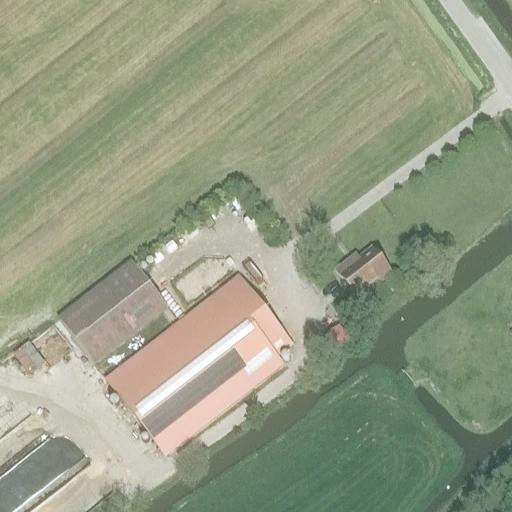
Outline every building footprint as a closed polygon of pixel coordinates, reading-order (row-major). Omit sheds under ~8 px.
[(392,275),(373,250),(353,266),(350,263),(336,273),(358,301),(392,275)] [(169,310),(131,262),(58,319),(96,367),(169,310)] [(239,279),(107,382),(166,458),(284,366),(278,358),(292,347),(239,279)] [(337,353),(354,339),(343,324),(325,338),(337,353)] [(16,354),(32,373),(47,361),(32,342),(16,354)] [(0,467),(12,456),(0,443),(0,467)]
